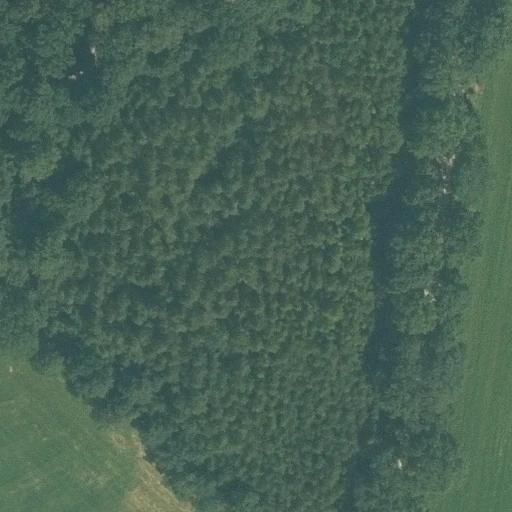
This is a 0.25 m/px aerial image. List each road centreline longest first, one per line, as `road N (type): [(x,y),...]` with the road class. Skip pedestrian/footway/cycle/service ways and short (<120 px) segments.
road 1 (track): [(395,511),(474,0)]
road 2 (track): [(73,57),(196,0)]
